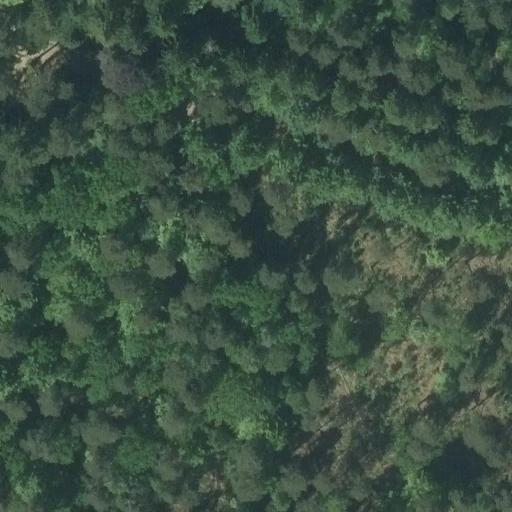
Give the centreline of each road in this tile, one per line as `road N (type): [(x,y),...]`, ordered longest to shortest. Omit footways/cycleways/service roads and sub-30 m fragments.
road 1 (track): [(511,177),(190,97)]
road 2 (track): [(0,178),(163,116),(190,97)]
road 3 (track): [(190,97),(0,39)]
